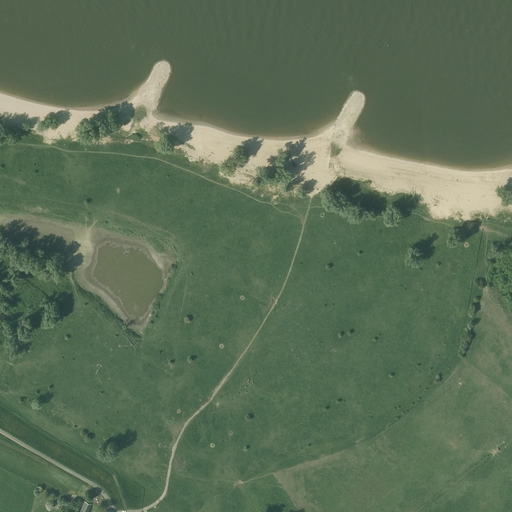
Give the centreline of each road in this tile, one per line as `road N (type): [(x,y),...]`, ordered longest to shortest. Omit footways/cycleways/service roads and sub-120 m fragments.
road 1 (track): [(135,511),(162,496),(178,437),(244,352)]
road 2 (unclassified): [(110,511),(97,487),(0,430)]
